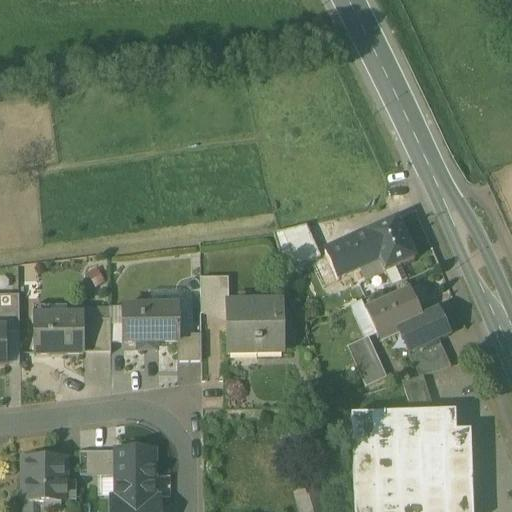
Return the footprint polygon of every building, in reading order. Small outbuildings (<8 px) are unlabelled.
[(397,222),(366,236),(366,237),(379,264),(391,291),(406,283),(406,282),(400,268),(415,262),(397,222)] [(290,232),(273,236),(286,276),(320,260),(306,228),(290,232)] [(331,252),(325,255),(337,283),(379,264),(366,237),(331,253),(331,252)] [(229,307),(228,278),(200,279),(200,309),(228,309),(228,307),(229,307)] [(409,294),(365,314),(378,341),(397,333),(421,321),(420,320),(409,294)] [(19,298),(0,298),(0,330),(3,330),(3,332),(19,333),(19,298)] [(281,355),(280,306),(229,307),(228,307),(228,309),(228,330),(229,356),(281,355)] [(179,307),(123,309),(124,344),(177,343),(180,343),(180,337),(179,307)] [(51,309),(34,309),(34,320),(35,320),(35,323),(51,323),(51,320),(51,309)] [(421,321),(397,333),(408,357),(438,343),(448,339),(436,313),(420,320),(421,321)] [(83,320),(51,320),(51,323),(35,323),(35,320),(34,320),(34,356),(83,356),(83,351),(83,323),(83,320)] [(110,323),(83,323),(83,351),(110,351),(110,323)] [(201,336),(180,337),(180,343),(177,343),(178,362),(201,362),(201,336)] [(367,341),(346,350),(357,375),(378,366),(367,341)] [(438,343),(408,357),(419,381),(423,379),(450,370),(438,343)] [(378,366),(357,375),(364,391),(386,380),(378,366)] [(423,379),(419,381),(402,386),(412,417),(435,416),(423,379)] [(472,511),(471,450),(456,451),(455,415),(435,416),(412,417),(351,419),(353,511),(472,511)] [(135,452),(135,456),(118,456),(118,452),(116,452),(116,454),(116,479),(116,499),(116,501),(154,501),(154,499),(154,452),(135,452)] [(116,454),(79,455),(80,479),(116,479),(116,454)] [(64,460),(22,461),(23,504),(59,503),(59,484),(64,484),(64,460)] [(314,506),(306,490),(295,496),(303,511),(314,506)] [(154,501),(116,501),(116,499),(111,499),(110,511),(159,511),(159,499),(154,499),(154,501)]
